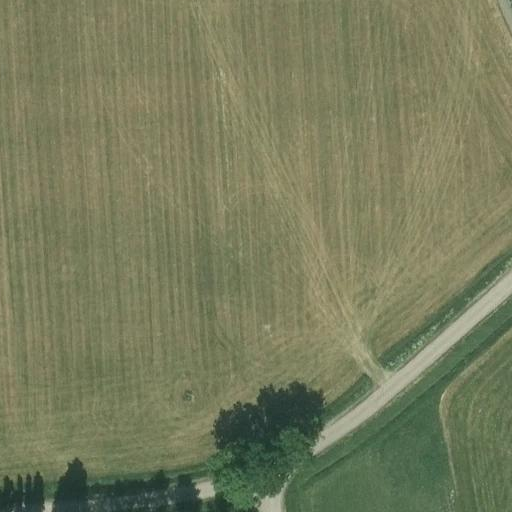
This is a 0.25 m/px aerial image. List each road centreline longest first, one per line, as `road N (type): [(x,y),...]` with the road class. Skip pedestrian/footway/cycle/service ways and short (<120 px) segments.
road 1 (unclassified): [(261,474),(309,454),(367,414),(511,285)]
road 2 (unclassified): [(24,511),(207,490),(261,474)]
